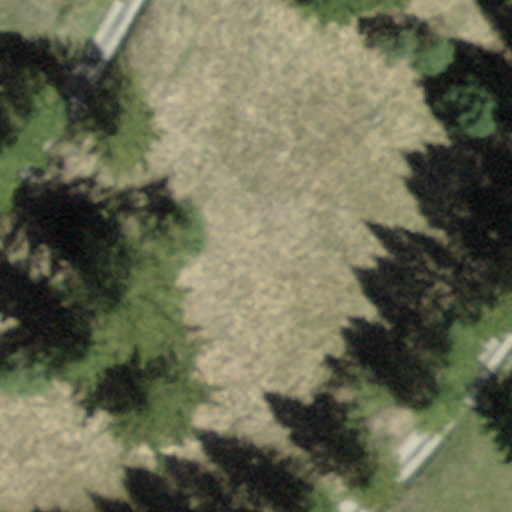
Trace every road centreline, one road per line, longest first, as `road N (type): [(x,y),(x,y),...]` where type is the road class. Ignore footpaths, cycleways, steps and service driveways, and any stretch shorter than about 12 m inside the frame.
road 1 (track): [(356,511),(419,449),(511,326)]
road 2 (track): [(143,0),(0,195)]
